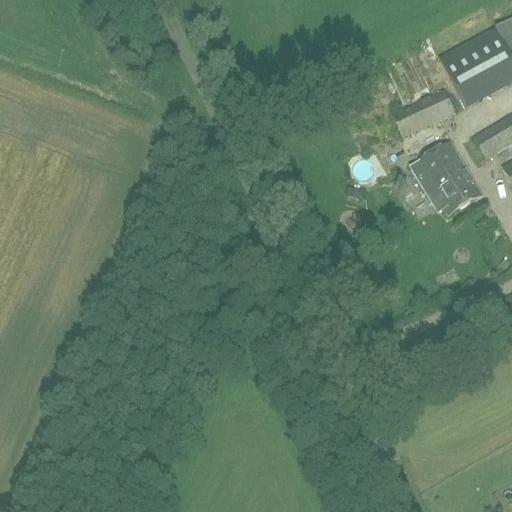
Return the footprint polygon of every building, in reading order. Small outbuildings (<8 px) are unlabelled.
[(466,110),(511,85),(511,61),(495,31),(439,61),(466,110)] [(454,116),(443,93),(392,116),(403,140),(454,116)] [(485,162),(511,145),(511,115),(472,140),(485,162)] [(437,215),(444,211),(448,218),(481,198),(449,145),(415,165),(417,167),(411,171),(437,215)] [(511,185),(511,165),(503,171),(511,185)]
